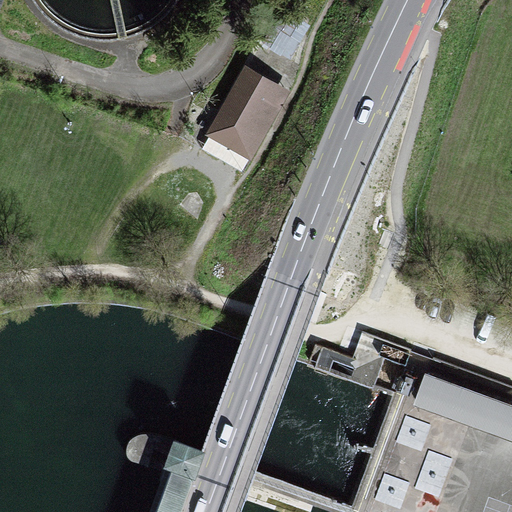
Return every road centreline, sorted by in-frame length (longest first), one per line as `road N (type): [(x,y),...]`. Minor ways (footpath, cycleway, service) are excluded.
road 1 (secondary): [(408,0),(323,191),(204,511)]
road 2 (track): [(0,288),(76,280),(178,289),(308,331),(369,320)]
